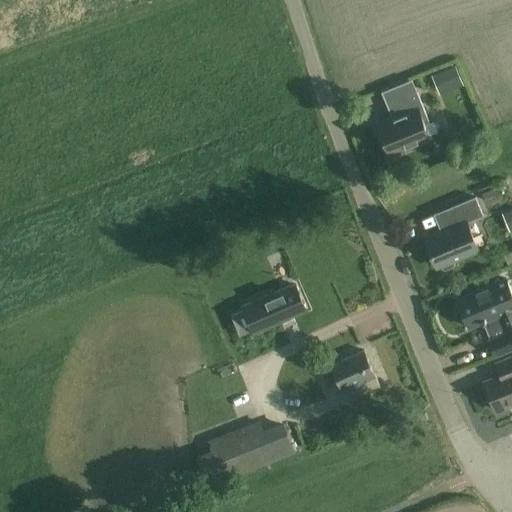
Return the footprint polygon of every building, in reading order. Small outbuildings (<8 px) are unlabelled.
[(392,103),(397,113),(395,118),(379,124),(380,128),(377,130),(382,143),(386,141),(391,154),(430,138),(424,124),(429,122),(417,93),(392,103)] [(440,265),(441,268),(445,270),(453,267),(454,263),(453,260),(479,250),(467,222),(483,215),(476,196),(450,207),(457,225),(425,238),(437,267),(440,265)] [(511,246),(502,251),(508,264),(511,262),(511,246)] [(486,320),(493,337),(489,338),(496,356),(511,349),(511,292),(506,279),(458,298),(460,305),(457,308),(456,313),(458,317),(462,320),(467,320),(469,327),(486,320)] [(281,322),(280,320),(306,309),(296,285),(270,296),(269,295),(242,307),(254,334),(281,322)] [(364,350),(330,365),(342,391),(375,376),(364,350)] [(511,355),(511,356),(495,362),(501,376),(484,382),(496,411),(510,405),(511,409),(511,408),(511,355)] [(212,449),(198,455),(209,485),(294,452),(284,426),(264,433),(259,422),(209,442),(212,449)]
